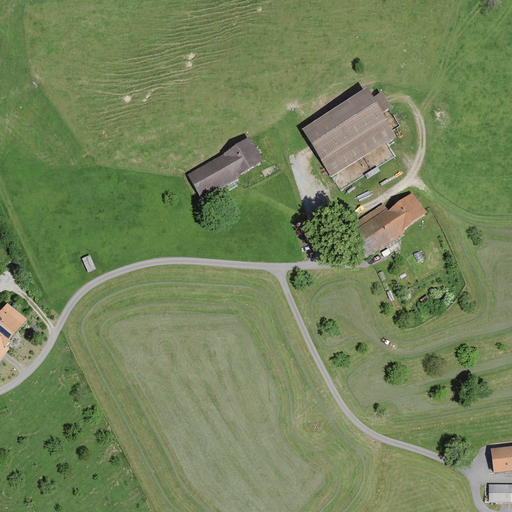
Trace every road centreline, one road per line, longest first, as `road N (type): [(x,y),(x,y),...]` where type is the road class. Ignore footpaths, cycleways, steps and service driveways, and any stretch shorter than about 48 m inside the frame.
road 1 (residential): [(0,391),(33,368),(70,306),(122,269),(178,260),(319,264),(315,223),(328,214),(354,217),(415,180)]
road 2 (track): [(277,268),(354,418),(375,437),(462,469),(480,511)]
